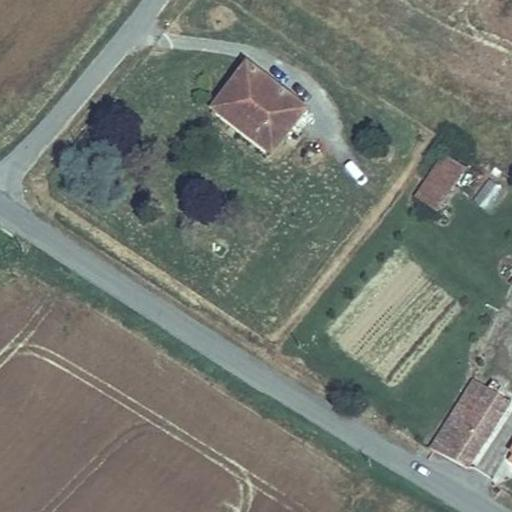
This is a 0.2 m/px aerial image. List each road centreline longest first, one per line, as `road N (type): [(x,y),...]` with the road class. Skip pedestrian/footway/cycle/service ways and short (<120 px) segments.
road 1 (tertiary): [(0,206),(485,511)]
road 2 (unclassified): [(0,187),(152,0)]
